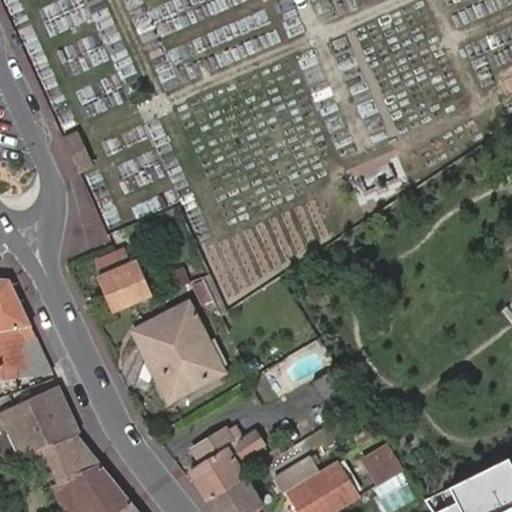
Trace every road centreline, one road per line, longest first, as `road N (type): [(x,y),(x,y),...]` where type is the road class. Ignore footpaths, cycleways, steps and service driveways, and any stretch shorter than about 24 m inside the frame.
road 1 (tertiary): [(48,275),(126,441),(181,511)]
road 2 (tertiary): [(48,275),(48,170),(0,65)]
